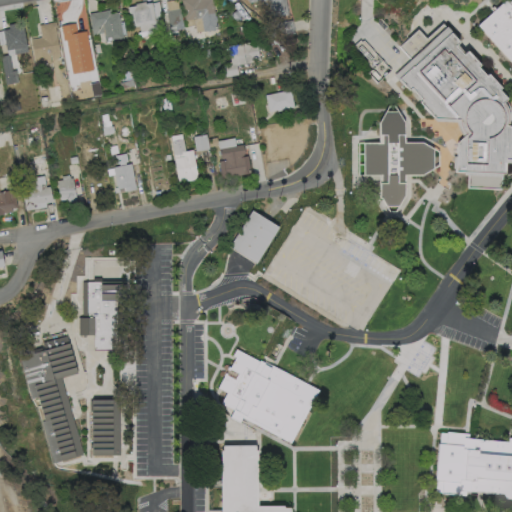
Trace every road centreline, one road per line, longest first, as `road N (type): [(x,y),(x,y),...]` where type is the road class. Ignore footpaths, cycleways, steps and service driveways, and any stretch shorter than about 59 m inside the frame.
road 1 (residential): [(327,161),(294,187),(52,233),(0,295)]
road 2 (residential): [(327,161),(320,0)]
